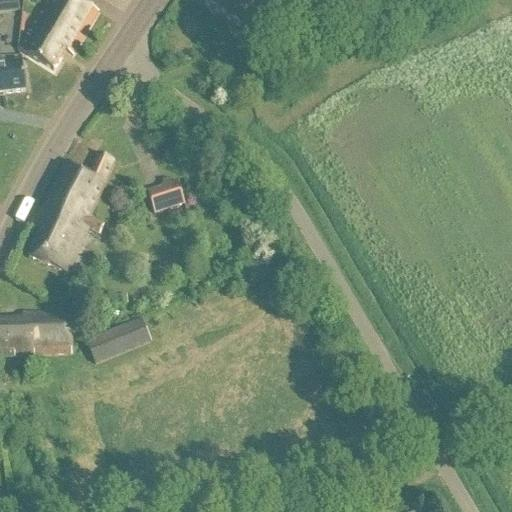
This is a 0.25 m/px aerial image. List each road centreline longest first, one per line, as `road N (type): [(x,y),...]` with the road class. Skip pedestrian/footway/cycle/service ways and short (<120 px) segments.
road 1 (unclassified): [(470,511),(275,184),(118,58)]
road 2 (tertiary): [(0,254),(64,136),(118,58)]
road 3 (track): [(449,476),(239,511)]
